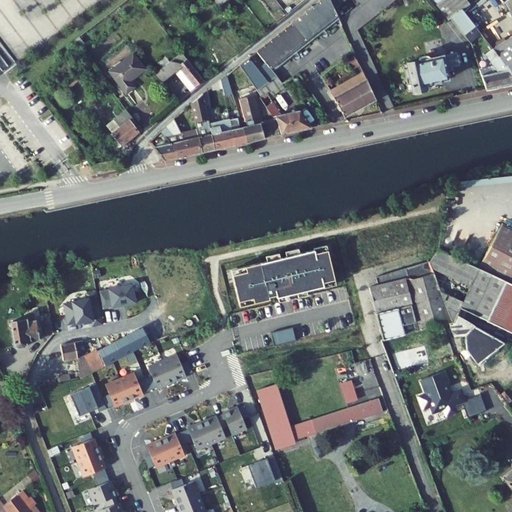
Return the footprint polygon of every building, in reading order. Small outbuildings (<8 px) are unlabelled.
[(270,68),(337,15),(334,9),(330,0),(320,0),(239,65),(257,90),(276,76),(270,68)] [(330,0),(334,9),(344,0),(330,0)] [(466,0),(430,0),(447,21),(451,18),(462,9),(469,3),(466,0)] [(470,42),(481,34),(462,9),(451,18),(470,42)] [(511,35),(492,49),(511,75),(511,35)] [(85,44),(79,37),(73,41),(80,49),(85,44)] [(480,69),(486,89),(511,83),(511,75),(492,49),(485,54),(493,65),(480,69)] [(204,80),(182,52),(170,62),(162,68),(154,74),(161,83),(175,72),(191,91),(194,89),(195,87),(204,80)] [(129,81),(145,69),(133,53),(109,71),(126,93),(134,87),(129,81)] [(448,78),(446,71),(446,67),(452,66),(458,65),(455,53),(431,59),(431,57),(427,56),(421,57),(419,60),(419,61),(407,64),(408,64),(405,64),(405,67),(407,77),(410,77),(414,92),(427,89),(426,84),(447,80),(448,78)] [(166,56),(157,63),(162,68),(170,62),(166,56)] [(47,94),(52,101),(72,86),(74,90),(88,80),(77,65),(68,72),(71,76),(47,94)] [(334,97),(366,79),(363,72),(330,90),(334,97)] [(224,95),(233,93),(227,75),(221,80),(224,95)] [(270,97),(284,87),(281,83),(276,76),(257,90),(261,97),(260,97),(266,107),(273,102),(270,97)] [(334,97),(344,117),(376,100),(366,79),(334,97)] [(247,142),(273,136),(268,120),(260,122),(251,87),(238,91),(247,126),(243,127),(247,142)] [(209,119),(203,94),(191,103),(197,130),(202,152),(215,149),(210,124),(209,123),(209,119)] [(281,134),(311,128),(300,110),(280,115),(273,102),(266,107),(273,117),(276,117),(276,118),(281,134)] [(122,145),(142,130),(126,110),(106,125),(112,132),(122,145)] [(181,157),(202,152),(197,130),(182,133),(174,118),(161,131),(171,144),(181,157)] [(230,119),(230,118),(219,121),(221,132),(225,147),(236,145),(230,119)] [(236,145),(247,142),(243,127),(240,128),(238,118),(230,119),(236,145)] [(281,134),(276,118),(268,120),(273,136),(281,134)] [(225,147),(221,132),(219,121),(209,123),(210,124),(215,149),(225,147)] [(115,150),(122,145),(112,132),(105,138),(115,150)] [(155,147),(165,161),(181,157),(171,144),(155,147)] [(511,228),(502,223),(478,268),(511,283),(511,228)] [(337,284),(326,242),(232,266),(240,304),(337,284)] [(511,283),(478,268),(444,251),(439,250),(429,262),(432,268),(439,288),(453,322),(454,322),(457,315),(460,308),(511,332),(511,283)] [(429,262),(429,261),(376,277),(378,285),(369,287),(383,339),(404,334),(449,323),(453,322),(439,288),(432,268),(429,262)] [(26,319),(11,322),(15,346),(18,348),(24,347),(26,344),(26,341),(39,339),(34,315),(26,317),(26,319)] [(505,343),(457,315),(454,322),(453,322),(449,323),(454,336),(466,335),(465,340),(466,349),(477,365),(505,343)] [(142,329),(79,362),(81,377),(149,343),(142,329)] [(75,343),(61,345),(64,361),(78,358),(75,343)] [(177,354),(148,366),(152,376),(157,387),(158,388),(186,376),(186,375),(181,364),(177,354)] [(188,361),(181,364),(186,375),(193,372),(188,361)] [(419,397),(423,408),(430,406),(433,412),(443,408),(446,415),(455,412),(453,405),(461,402),(464,401),(460,390),(449,394),(447,388),(449,387),(443,371),(421,380),(426,394),(419,397)] [(135,372),(105,384),(110,394),(114,405),(115,407),(144,394),(143,393),(139,382),(135,372)] [(152,376),(139,382),(143,393),(157,387),(152,376)] [(345,403),(357,400),(351,379),(339,382),(345,403)] [(276,386),(256,392),(274,446),(313,434),(334,427),(358,419),(383,412),(378,398),(290,427),(276,386)] [(114,405),(110,394),(103,397),(107,408),(114,405)] [(245,405),(238,408),(242,419),(249,416),(245,405)] [(237,407),(223,413),(223,414),(228,426),(232,435),(246,429),(242,419),(238,408),(237,407)] [(223,414),(217,417),(222,428),(228,426),(223,414)] [(217,416),(188,428),(188,429),(193,440),(197,450),(226,437),(222,428),(217,417),(217,416)] [(188,429),(176,434),(181,445),(193,440),(188,429)] [(79,436),(82,443),(72,447),(83,476),(92,473),(103,468),(106,467),(100,453),(94,438),(93,439),(90,432),(79,436)] [(176,433),(147,445),(151,455),(156,466),(156,467),(185,455),(181,445),(176,434),(176,433)] [(145,457),(149,468),(156,466),(151,455),(145,457)] [(511,467),(502,476),(511,488),(511,467)] [(103,468),(92,473),(97,486),(108,482),(103,468)] [(40,477),(36,470),(29,475),(34,481),(40,477)] [(108,482),(97,486),(89,489),(94,505),(104,501),(116,496),(117,496),(111,481),(108,482)] [(172,489),(180,511),(206,511),(194,481),(172,489)] [(22,491),(4,505),(9,511),(38,511),(33,506),(28,498),(22,491)] [(31,496),(28,498),(33,506),(37,503),(31,496)] [(116,496),(104,501),(106,507),(97,511),(123,511),(119,502),(118,503),(116,496)]
